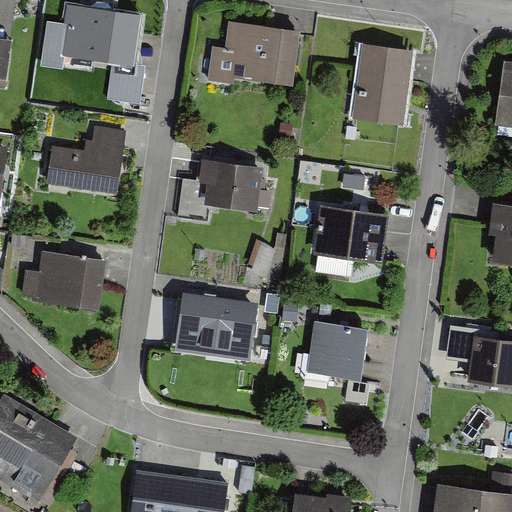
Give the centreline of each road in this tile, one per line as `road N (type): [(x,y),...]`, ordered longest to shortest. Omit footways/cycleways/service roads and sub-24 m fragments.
road 1 (residential): [(393,469),(457,7)]
road 2 (residential): [(181,0),(123,412)]
road 3 (residential): [(393,469),(179,430),(123,412)]
road 4 (residential): [(123,412),(64,380),(0,320)]
